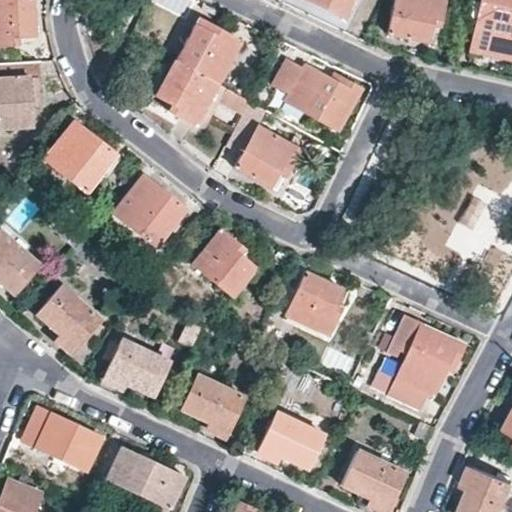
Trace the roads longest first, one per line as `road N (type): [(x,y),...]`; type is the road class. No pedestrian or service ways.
road 1 (residential): [(390,75),(309,239),(220,198),(94,102),(70,50),(67,0)]
road 2 (residential): [(18,368),(221,464)]
road 3 (residential): [(511,323),(420,511)]
road 4 (residential): [(237,0),(390,75)]
road 5 (residential): [(390,75),(511,100)]
